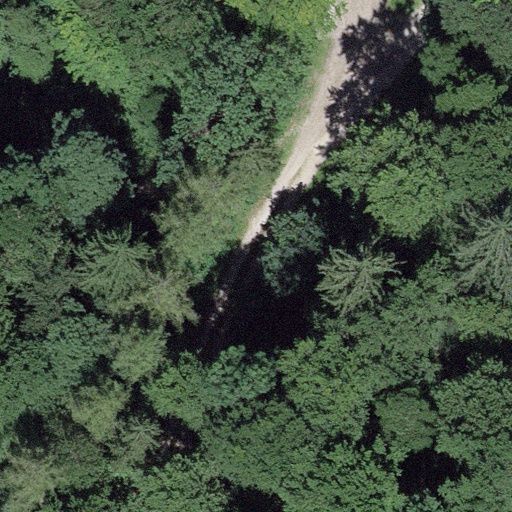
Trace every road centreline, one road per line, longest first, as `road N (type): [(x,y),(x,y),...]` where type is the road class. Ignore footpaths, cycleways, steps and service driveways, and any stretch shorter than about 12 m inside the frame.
road 1 (track): [(347,110),(265,89),(163,201),(0,411)]
road 2 (track): [(368,71),(306,158),(234,284),(142,511)]
